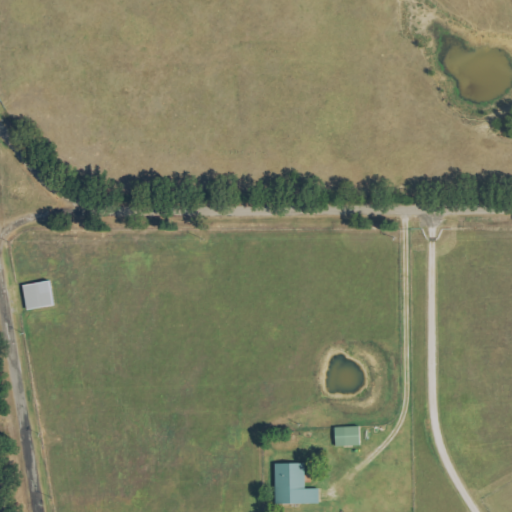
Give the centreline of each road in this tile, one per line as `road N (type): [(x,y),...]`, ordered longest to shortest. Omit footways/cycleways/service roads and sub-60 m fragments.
road 1 (residential): [(511,208),(86,208),(34,214),(0,231)]
road 2 (residential): [(43,511),(0,264)]
road 3 (residential): [(86,208),(0,125)]
